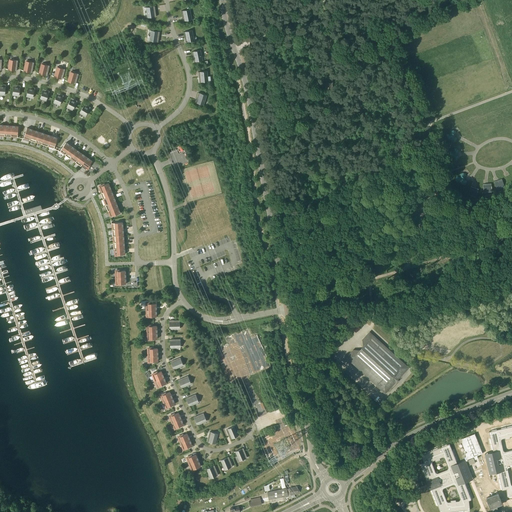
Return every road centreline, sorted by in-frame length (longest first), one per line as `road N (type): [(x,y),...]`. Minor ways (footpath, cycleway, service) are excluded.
road 1 (tertiary): [(287,309),(253,101),(235,51)]
road 2 (residential): [(257,424),(245,439),(211,451),(193,435),(163,354),(164,315),(182,299)]
road 3 (secondary): [(363,466),(446,418),(511,393)]
road 4 (residential): [(155,130),(181,108),(190,83),(165,0)]
road 5 (tertiary): [(312,451),(287,309)]
road 6 (residential): [(132,126),(61,87),(0,76)]
road 7 (residential): [(110,163),(77,134),(0,113)]
